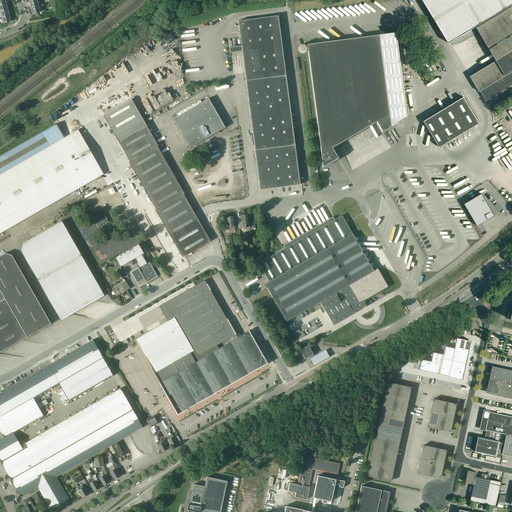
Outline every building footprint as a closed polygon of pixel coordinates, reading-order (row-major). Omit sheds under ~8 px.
[(511,0),(422,0),(449,43),(476,27),(511,4),(511,0)] [(39,6),(31,8),(32,14),(40,12),(39,6)] [(511,6),(477,28),(496,61),(471,77),(480,92),(480,91),(487,102),(511,86),(511,6)] [(241,46),(230,47),(230,53),(242,51),(246,80),(245,81),(246,81),(255,150),(254,150),(255,150),(260,190),(300,185),(295,145),(286,75),(278,16),(238,21),(241,46)] [(379,35),(307,44),(321,153),(321,154),(321,156),(323,167),(329,163),(329,164),(332,163),(331,162),(333,161),(336,159),(338,158),(332,148),(376,122),(382,132),(390,127),(408,117),(397,33),(379,35)] [(303,53),(304,53),(305,52),(306,52),(306,51),(306,50),(307,49),(306,49),(306,48),(306,47),(306,46),(305,46),(304,45),(303,45),(302,45),(301,45),(300,45),(300,46),(299,46),(299,47),(298,47),(298,48),(298,49),(298,50),(298,51),(299,51),(299,52),(300,52),(300,53),(301,53),(302,53),(303,53)] [(464,97),(424,122),(440,148),(480,124),(464,97)] [(178,116),(173,119),(190,148),(225,127),(208,98),(198,104),(197,102),(177,113),(178,116)] [(103,115),(109,125),(137,109),(131,99),(103,115)] [(114,134),(142,118),(137,109),(109,125),(114,134)] [(114,134),(120,144),(148,128),(142,118),(114,134)] [(0,232),(82,186),(98,177),(99,179),(102,177),(100,175),(103,174),(78,130),(64,138),(56,124),(0,156),(0,232)] [(158,146),(148,128),(120,144),(130,162),(129,163),(158,147),(157,147),(159,146),(158,146)] [(129,163),(135,172),(163,156),(158,147),(129,163)] [(163,156),(135,172),(140,181),(168,165),(163,156)] [(140,181),(145,189),(173,173),(168,165),(140,181)] [(145,189),(150,198),(178,182),(173,173),(145,189)] [(184,193),(178,182),(150,198),(156,209),(183,194),(185,193),(184,193)] [(188,203),(183,194),(156,209),(156,210),(155,210),(160,219),(188,203)] [(482,194),(464,204),(477,226),(482,223),(495,216),(482,194)] [(188,203),(160,219),(166,229),(194,212),(188,203)] [(102,209),(92,215),(94,218),(104,212),(102,209)] [(199,222),(194,212),(166,229),(171,238),(199,222)] [(106,216),(96,221),(103,234),(113,229),(108,220),(109,220),(108,220),(106,216)] [(285,249),(260,263),(268,278),(270,282),(267,283),(266,284),(268,288),(286,321),(291,318),(341,290),(351,308),(359,303),(363,300),(363,301),(366,299),(388,287),(377,268),(373,271),(364,256),(342,216),(335,220),(333,217),(283,245),(285,249)] [(22,243),(20,250),(37,280),(59,319),(60,318),(69,313),(69,309),(74,310),(75,306),(80,307),(80,303),(85,304),(86,300),(91,301),(103,294),(81,255),(62,221),(22,243)] [(205,232),(199,222),(171,238),(177,248),(205,232)] [(205,232),(177,248),(182,257),(210,241),(205,232)] [(149,262),(147,263),(141,254),(143,253),(138,244),(115,257),(120,266),(135,258),(141,267),(144,273),(142,274),(139,268),(131,272),(137,283),(140,287),(144,284),(146,282),(146,283),(148,282),(147,282),(150,281),(158,277),(149,262)] [(0,349),(4,350),(5,346),(10,347),(10,343),(15,344),(16,340),(21,341),(27,337),(27,338),(28,337),(27,337),(51,323),(12,255),(5,253),(0,256),(0,349)] [(165,323),(136,339),(151,366),(155,372),(161,382),(179,413),(188,408),(196,403),(204,399),(210,395),(221,389),(229,384),(246,375),(257,368),(266,363),(248,332),(239,337),(238,338),(218,349),(216,345),(236,334),(235,333),(233,329),(205,280),(159,306),(164,316),(168,321),(165,323)] [(126,281),(112,289),(117,297),(130,289),(126,281)] [(421,359),(418,369),(448,376),(463,379),(471,342),(456,338),(454,348),(444,346),(443,355),(433,352),(431,362),(421,359)] [(0,393),(0,430),(4,437),(13,432),(43,415),(33,397),(46,390),(59,383),(69,400),(113,375),(113,376),(113,375),(93,340),(85,345),(36,372),(16,384),(15,385),(6,390),(0,393)] [(309,346),(300,350),(305,359),(314,354),(309,346)] [(325,350),(310,359),(311,360),(314,365),(329,357),(327,354),(325,350)] [(509,384),(511,371),(511,370),(492,366),(489,380),(500,382),(509,384)] [(497,395),(500,382),(489,380),(486,393),(497,395)] [(387,382),(384,396),(408,401),(411,387),(387,382)] [(509,384),(500,382),(497,395),(506,397),(509,384)] [(4,437),(0,439),(0,460),(23,500),(31,495),(36,492),(40,490),(38,487),(47,481),(56,476),(83,461),(105,448),(112,444),(116,442),(130,434),(143,427),(123,392),(63,426),(27,446),(22,437),(17,439),(16,436),(13,432),(4,437)] [(384,396),(382,409),(405,414),(408,401),(384,396)] [(433,399),(430,413),(453,418),(456,404),(433,399)] [(382,409),(379,423),(402,428),(405,414),(382,409)] [(484,410),(479,430),(485,431),(486,430),(487,430),(485,439),(478,437),(475,452),(496,456),(497,453),(503,454),(502,455),(511,456),(511,416),(490,412),(490,411),(484,410)] [(453,418),(430,413),(427,427),(450,432),(453,418)] [(155,415),(147,420),(151,427),(159,422),(155,415)] [(379,423),(376,436),(400,441),(402,428),(379,423)] [(172,434),(167,437),(168,439),(168,440),(172,446),(173,446),(175,445),(175,444),(177,443),(173,437),(173,436),(172,434)] [(376,436),(373,449),(397,454),(400,441),(376,436)] [(161,439),(157,442),(159,445),(158,445),(162,452),(163,451),(165,451),(165,450),(167,449),(163,442),(161,439)] [(116,442),(112,444),(119,458),(124,455),(116,442)] [(290,483),(288,491),(296,492),(295,497),(307,499),(308,495),(309,491),(310,487),(308,487),(312,470),(312,469),(318,470),(337,474),(339,464),(314,458),(317,447),(306,445),(304,457),(297,456),(296,462),(303,463),(302,466),(301,473),(298,485),(297,484),(290,483)] [(423,445),(420,459),(443,464),(446,450),(423,445)] [(373,449),(370,462),(394,467),(397,454),(373,449)] [(117,477),(120,476),(116,469),(113,464),(116,462),(112,455),(109,457),(112,462),(107,465),(114,479),(115,479),(116,479),(117,478),(117,477)] [(104,465),(102,456),(98,456),(94,459),(96,467),(104,465)] [(443,464),(420,459),(417,473),(440,478),(443,464)] [(394,467),(370,462),(367,476),(391,481),(394,467)] [(97,489),(99,488),(95,481),(93,477),(91,478),(90,477),(93,475),(91,472),(90,470),(87,471),(89,475),(86,477),(94,491),(94,490),(95,491),(97,490),(97,489)] [(466,479),(465,483),(474,485),(471,496),(470,501),(496,506),(501,482),(491,480),(476,476),(477,472),(474,472),(468,471),(466,479)] [(107,483),(109,482),(105,475),(104,476),(103,473),(99,475),(100,478),(99,478),(103,485),(104,485),(105,485),(107,484),(107,483)] [(82,475),(74,478),(77,483),(84,479),(82,475)] [(313,497),(323,499),(327,500),(331,501),(335,484),(339,484),(339,487),(343,487),(344,481),(318,475),(313,497)] [(56,476),(47,481),(60,504),(69,498),(68,498),(56,476)] [(188,509),(187,511),(200,511),(201,511),(220,511),(227,481),(207,477),(205,486),(193,484),(192,489),(189,504),(188,503),(187,509),(188,509)] [(60,504),(47,481),(38,487),(40,490),(51,509),(50,509),(60,504)] [(85,496),(88,494),(84,487),(83,487),(82,485),(78,487),(79,489),(79,490),(83,497),(84,497),(85,497),(85,496)] [(361,486),(355,511),(376,511),(377,511),(380,511),(385,511),(389,492),(361,486)] [(26,505),(20,508),(22,511),(30,511),(29,509),(34,507),(31,500),(25,503),(26,505)]
